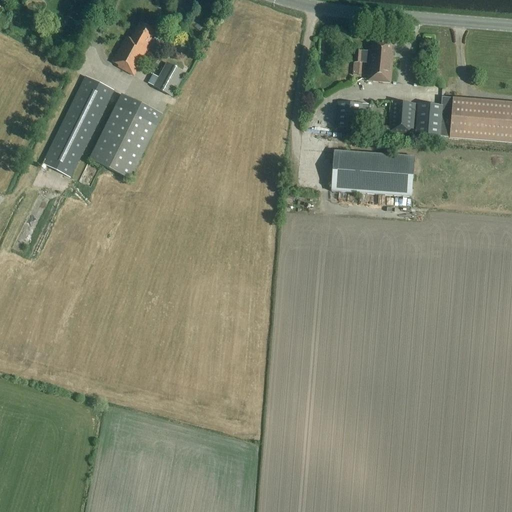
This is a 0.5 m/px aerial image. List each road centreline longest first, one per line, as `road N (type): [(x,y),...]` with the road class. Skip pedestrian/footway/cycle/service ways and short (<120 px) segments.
road 1 (secondary): [(511,26),(281,0)]
road 2 (track): [(312,8),(296,125),(298,148),(310,162)]
road 3 (unknown): [(110,0),(95,58),(157,95)]
